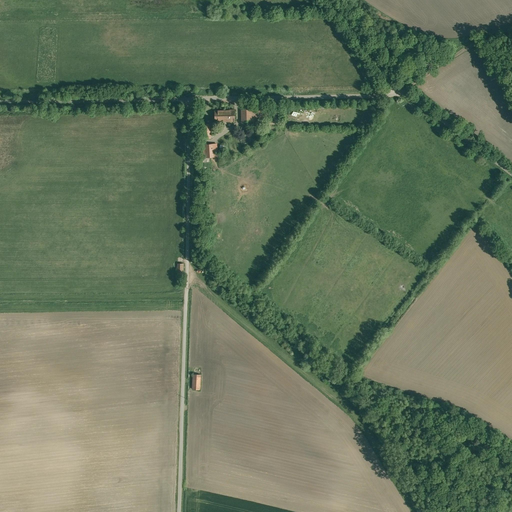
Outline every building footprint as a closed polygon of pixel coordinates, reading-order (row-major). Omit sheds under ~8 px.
[(235,105),(214,106),(214,118),(235,118),(235,105)] [(258,105),(241,106),(241,118),(258,118),(258,105)] [(210,120),(202,120),(203,135),(211,135),(210,120)] [(216,140),(200,140),(201,154),(216,153),(216,140)] [(194,374),(194,389),(202,389),(203,374),(194,374)]
